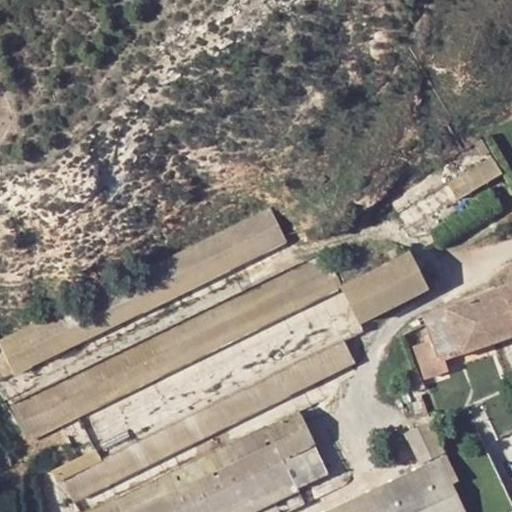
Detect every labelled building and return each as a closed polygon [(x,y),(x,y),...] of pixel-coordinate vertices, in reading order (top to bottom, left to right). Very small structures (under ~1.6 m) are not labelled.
[(511,191),(511,165),(420,210),(430,230),(511,191)] [(466,251),(511,226),(511,195),(504,200),(508,209),(457,236),(466,251)] [(18,340),(35,379),(155,320),(178,302),(305,235),(292,207),(18,340)] [(178,302),(155,320),(309,243),(305,235),(178,302)] [(79,410),(77,428),(363,287),(346,252),(91,378),(79,410)] [(451,297),(431,256),(391,274),(402,304),(402,320),(451,297)] [(402,304),(391,274),(363,287),(383,329),(402,320),(402,304)] [(462,368),(469,366),(511,351),(511,303),(448,323),(458,353),(462,368)] [(240,432),(374,363),(365,344),(81,484),(90,504),(168,466),(166,461),(238,427),(240,432)] [(475,384),(469,366),(462,368),(458,353),(437,360),(448,392),(475,384)] [(92,508),(377,372),(374,363),(240,432),(238,427),(166,461),(168,466),(90,504),(92,508)] [(29,408),(45,444),(77,428),(79,410),(91,378),(29,408)] [(282,511),(346,481),(315,417),(112,511),(282,511)] [(384,511),(473,471),(453,429),(425,442),(442,477),(367,511),(384,511)] [(511,511),(511,460),(509,454),(490,463),(473,471),(384,511),(511,511)]
